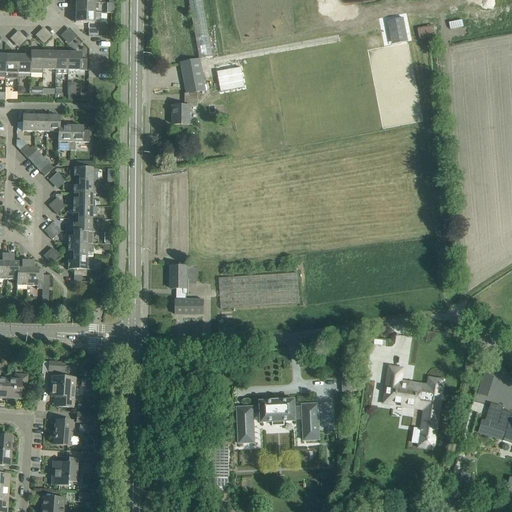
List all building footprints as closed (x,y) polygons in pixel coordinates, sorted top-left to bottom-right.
[(188,0),(200,60),(213,58),(202,0),(188,0)] [(73,12),(73,13),(94,13),(95,10),(98,10),(98,3),(95,3),(73,3),(73,7),(76,7),(75,12),(73,12)] [(101,30),(101,13),(94,13),(73,13),(73,22),(75,22),(75,23),(89,23),(88,35),(98,35),(98,29),(101,30)] [(52,35),(44,27),(35,36),(43,44),(52,35)] [(438,27),(419,28),(420,38),(438,37),(438,27)] [(77,36),(69,28),(60,37),(68,45),(77,36)] [(27,39),(19,31),(10,40),(19,48),(27,39)] [(18,74),(30,74),(31,52),(30,52),(30,59),(26,59),(26,56),(18,56),(18,74)] [(31,52),(30,74),(43,74),(43,70),(43,53),(43,55),(39,55),(39,52),(31,52)] [(43,70),(55,71),(56,53),(55,53),(55,55),(51,55),(51,53),(43,53),(43,70)] [(64,53),(56,53),(55,71),(55,74),(68,75),(68,71),(68,56),(64,56),(64,53)] [(68,53),(68,56),(68,71),(87,71),(87,60),(81,59),(81,53),(68,53)] [(17,74),(18,74),(18,56),(17,58),(13,58),(13,56),(5,56),(5,79),(5,80),(17,80),(17,74)] [(204,80),(200,60),(181,63),(187,94),(185,94),(185,107),(175,107),(175,115),(173,114),(173,125),(183,125),(190,125),(190,106),(198,106),(198,92),(212,89),(210,83),(207,84),(206,79),(204,80)] [(241,67),(217,71),(220,90),(244,86),(241,67)] [(42,84),(42,88),(42,95),(55,95),(55,89),(46,89),(46,84),(42,84)] [(67,95),(67,96),(75,96),(76,84),(68,84),(67,95)] [(7,95),(17,95),(18,87),(13,87),(13,91),(7,91),(7,95)] [(34,132),(35,116),(22,116),(22,132),(34,132)] [(34,132),(46,132),(47,116),(35,116),(34,132)] [(58,133),(59,117),(47,116),(46,132),(58,133)] [(59,117),(58,133),(58,151),(70,151),(70,143),(70,127),(59,126),(59,117)] [(83,127),(70,127),(70,143),(70,151),(75,151),(75,143),(89,143),(89,131),(82,131),(83,127)] [(16,141),(16,147),(20,151),(27,145),(23,141),(16,141)] [(37,151),(32,147),(30,149),(27,145),(20,151),(28,159),(37,151)] [(28,159),(32,164),(41,155),(37,151),(28,159)] [(32,164),(36,168),(45,160),(41,155),(32,164)] [(49,164),(45,160),(36,168),(40,172),(49,164)] [(53,168),(49,164),(40,172),(45,177),(53,168)] [(76,181),(76,182),(97,182),(98,170),(93,170),(93,169),(74,169),(74,177),(79,177),(78,181),(76,181)] [(66,181),(57,173),(48,182),(57,190),(66,181)] [(73,194),(92,195),(99,195),(99,182),(97,182),(76,182),(78,182),(78,187),(74,187),(73,194)] [(73,199),(73,207),(95,207),(95,201),(92,201),(92,195),(73,194),(73,195),(78,195),(78,199),(73,199)] [(65,206),(57,197),(48,206),(56,215),(65,206)] [(95,208),(95,207),(73,207),(73,214),(78,214),(78,219),(75,219),(78,219),(91,220),(92,215),(96,215),(97,208),(95,208)] [(97,233),(97,232),(97,225),(91,224),(91,220),(78,219),(77,224),(73,224),(73,232),(92,232),(92,233),(97,233)] [(61,232),(56,227),(53,230),(48,236),(52,240),(61,232)] [(92,245),(92,233),(92,232),(73,232),(73,237),(68,237),(68,244),(92,245)] [(70,257),(92,258),(92,254),(93,254),(93,245),(92,245),(68,244),(68,252),(73,252),(73,257),(70,257)] [(61,255),(52,247),(43,256),(52,264),(61,255)] [(13,255),(8,255),(7,280),(17,280),(16,286),(17,286),(17,263),(13,263),(13,255)] [(92,262),(92,258),(70,257),(73,257),(73,262),(68,262),(68,270),(74,270),(73,276),(86,276),(86,270),(94,270),(94,262),(92,262)] [(18,263),(17,263),(17,286),(27,286),(27,261),(22,261),(22,269),(18,269),(18,263)] [(43,286),(43,270),(33,269),(33,262),(27,261),(27,286),(36,287),(36,290),(49,290),(49,286),(43,286)] [(186,267),(181,267),(171,267),(171,268),(172,268),(172,280),(171,280),(171,289),(177,289),(176,300),(175,300),(175,315),(203,315),(203,300),(184,300),(184,289),(186,289),(186,267)] [(221,308),(300,304),(299,273),(220,277),(221,308)] [(43,376),(48,371),(64,373),(65,364),(49,363),(43,363),(42,368),(40,368),(39,374),(42,374),(43,376)] [(387,384),(384,404),(394,405),(394,403),(395,404),(414,407),(414,408),(425,410),(422,429),(420,445),(420,447),(432,448),(437,416),(442,382),(430,380),(429,386),(410,383),(410,384),(410,385),(402,384),(400,384),(402,369),(389,367),(387,384)] [(7,381),(5,399),(20,400),(20,393),(26,394),(27,376),(15,375),(15,381),(7,381)] [(56,401),(54,401),(54,407),(73,408),(75,378),(52,377),(50,397),(56,397),(56,401)] [(236,408),(237,417),(238,445),(256,444),(254,414),(260,414),(260,424),(296,423),(296,421),(302,420),(303,442),(320,441),(319,404),(301,405),(301,407),(296,407),(295,400),(259,402),(259,409),(254,409),(254,407),(236,408)] [(486,420),(485,421),(490,423),(489,428),(505,433),(503,441),(509,443),(511,444),(511,417),(511,415),(511,414),(511,413),(503,410),(503,408),(491,404),(486,420)] [(100,416),(90,415),(77,414),(77,422),(91,423),(91,431),(99,431),(100,416)] [(72,422),(66,421),(56,421),(54,445),(70,446),(70,445),(76,445),(78,444),(78,439),(77,438),(71,437),(72,422)] [(0,451),(10,452),(11,437),(0,436),(0,451)] [(9,467),(10,452),(0,451),(0,472),(2,473),(2,466),(9,467)] [(83,465),(96,466),(97,454),(84,453),(83,465)] [(76,483),(78,459),(68,459),(68,463),(53,462),(51,486),(67,487),(67,482),(76,483)] [(455,471),(452,486),(467,490),(471,475),(455,471)] [(0,487),(8,488),(8,476),(0,475),(0,487)] [(95,504),(95,495),(94,495),(88,494),(78,493),(78,502),(95,504)] [(62,511),(63,499),(53,498),(43,497),(42,511),(62,511)]
